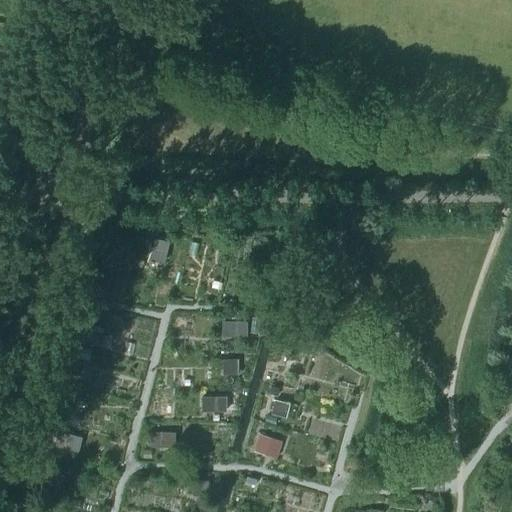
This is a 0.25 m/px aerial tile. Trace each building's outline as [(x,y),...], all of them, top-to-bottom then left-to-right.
[(149,262),(159,265),(162,266),(168,242),(155,239),(149,262)] [(101,255),(124,260),(127,247),(104,241),(101,255)] [(222,322),(222,336),(246,336),(245,322),(222,322)] [(76,330),(73,339),(80,341),(83,332),(76,330)] [(286,357),(299,361),(303,349),(289,345),(286,357)] [(223,360),(223,374),(237,374),(237,360),(223,360)] [(68,372),(77,375),(80,364),(71,361),(68,372)] [(271,387),(270,394),(277,396),(278,389),(271,387)] [(61,408),(74,412),(78,399),(64,395),(61,408)] [(201,398),(202,412),(225,411),(225,398),(201,398)] [(271,414),(285,417),(288,404),(275,401),(271,414)] [(54,446),(77,451),(81,438),(58,432),(54,446)] [(174,433),(159,433),(150,433),(151,447),(174,447),(174,433)] [(254,452),(268,456),(274,439),(260,434),(254,452)] [(41,484),(64,490),(67,476),(44,470),(41,484)] [(193,494),(209,494),(209,484),(193,484),(193,494)]
